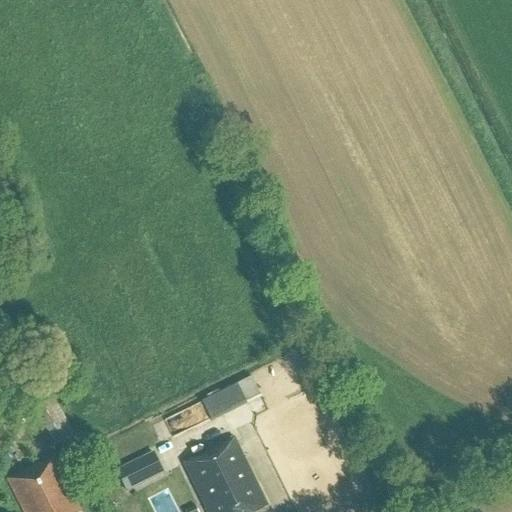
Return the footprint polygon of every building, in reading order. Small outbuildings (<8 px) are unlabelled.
[(200,405),(210,424),(246,407),(236,387),(200,405)] [(48,439),(49,439),(54,449),(72,440),(51,397),(32,407),(48,439)] [(263,511),(269,509),(235,442),(185,467),(207,511),(263,511)] [(163,475),(153,455),(118,472),(128,492),(163,475)] [(8,480),(23,511),(81,511),(56,460),(43,467),(41,464),(8,480)]
